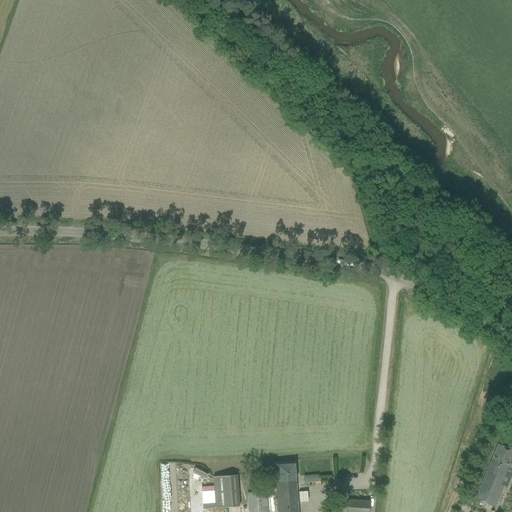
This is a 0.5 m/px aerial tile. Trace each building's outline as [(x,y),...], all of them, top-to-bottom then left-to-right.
[(494,453),(474,499),(494,507),(503,486),(511,465),(511,450),(498,444),(494,453)] [(275,482),(269,483),(270,491),(276,490),(278,511),(297,511),(294,461),(274,462),(275,482)] [(212,477),(215,508),(239,506),(237,475),(212,477)] [(318,475),(303,476),(304,483),(319,482),(318,475)] [(247,493),(248,511),(268,511),(267,492),(247,493)] [(344,511),(368,511),(369,501),(346,499),(344,511)]
